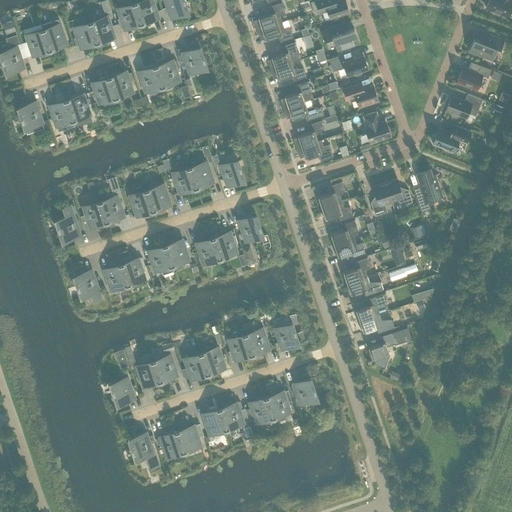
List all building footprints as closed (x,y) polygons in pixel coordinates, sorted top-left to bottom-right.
[(143,0),(135,3),(141,23),(158,17),(158,19),(159,19),(152,0),(143,0)] [(165,0),(172,19),(172,17),(188,11),(184,0),(165,0)] [(328,11),(331,19),(349,13),(344,0),(339,0),(331,3),(330,0),(316,0),(320,13),(328,11)] [(488,0),(486,8),(493,11),(494,13),(498,15),(500,13),(508,16),(511,5),(511,0),(488,0)] [(254,20),(257,30),(282,21),(280,15),(285,12),(281,2),(269,6),(271,13),(258,17),(258,19),(254,20)] [(141,23),(135,3),(118,8),(118,7),(117,7),(125,30),(126,30),(125,28),(141,23)] [(91,22),(97,42),(114,36),(114,38),(115,38),(107,14),(106,14),(107,16),(91,22)] [(41,25),(49,49),(66,44),(66,46),(67,45),(58,19),(41,25)] [(16,31),(12,21),(5,23),(9,33),(16,31)] [(284,27),(282,21),(257,30),(260,39),(265,38),(265,39),(278,35),(281,42),(293,37),(290,27),(284,27)] [(97,42),(91,22),(74,27),(74,25),(73,26),(81,49),(82,49),(81,47),(97,42)] [(354,28),(344,31),(341,24),(321,31),(325,41),(333,38),(337,49),(359,42),(354,28)] [(49,49),(41,25),(42,29),(26,35),(26,33),(25,33),(33,57),(34,57),(33,55),(49,49)] [(483,32),(479,40),(474,38),(469,50),(492,59),(497,48),(500,49),(503,40),(483,32)] [(19,43),(16,34),(5,37),(8,47),(0,49),(0,56),(6,74),(26,68),(18,44),(19,43)] [(270,69),(292,62),(301,59),(295,41),(282,46),(284,52),(271,57),(271,58),(267,59),(270,69)] [(200,47),(183,52),(183,51),(182,51),(191,76),(191,74),(208,69),(200,47)] [(354,75),(356,76),(361,74),(362,72),(362,71),(368,69),(363,56),(345,62),(342,54),(329,59),(333,71),(345,67),(348,76),(353,74),(354,75)] [(156,66),(162,86),(179,80),(179,82),(180,82),(172,58),(171,59),(172,60),(156,66)] [(292,62),(270,69),(273,79),(278,77),(278,79),(291,74),(293,80),(306,76),(303,67),(294,68),(292,62)] [(480,65),(477,72),(463,67),(457,82),(477,89),(482,75),(488,77),(491,69),(480,65)] [(162,86),(156,66),(139,71),(139,69),(138,70),(146,93),(147,93),(146,91),(162,86)] [(109,77),(116,97),(132,92),(133,94),(133,93),(125,70),(125,72),(109,77)] [(116,97),(109,77),(93,83),(92,81),(91,81),(99,105),(100,104),(99,103),(116,97)] [(283,109),(305,101),(314,98),(308,81),(295,85),(297,92),(284,96),(285,97),(280,99),(283,109)] [(373,85),(364,88),(362,82),(343,89),(346,100),(355,97),(359,107),(378,100),(373,85)] [(83,94),(66,100),(73,120),(75,126),(92,120),(83,92),(82,93),(83,94)] [(466,118),(468,112),(476,115),(482,99),(467,93),(464,101),(451,96),(446,110),(452,112),(452,114),(459,116),(459,115),(466,118)] [(499,97),(503,105),(509,102),(505,94),(499,97)] [(35,100),(34,100),(35,102),(18,107),(27,134),(44,128),(44,130),(45,130),(35,100)] [(57,125),(73,120),(66,100),(50,105),(49,103),(49,104),(57,127),(57,125)] [(305,101),(283,109),(286,118),(291,117),(291,118),(305,114),(307,120),(319,116),(316,107),(307,107),(305,101)] [(371,142),(390,135),(385,121),(380,123),(376,111),(363,116),(367,127),(366,128),(371,142)] [(296,148),(318,141),(316,135),(324,129),(321,120),(308,124),(310,131),(297,135),(298,137),(293,138),(296,148)] [(466,143),(470,131),(454,126),(451,132),(438,128),(433,142),(456,150),(459,141),(466,143)] [(321,139),(318,141),(296,148),(300,158),(304,156),(305,157),(318,153),(320,161),(333,156),(329,144),(323,146),(321,139)] [(209,161),(212,160),(207,145),(202,147),(205,155),(207,154),(209,161)] [(189,167),(196,187),(212,182),(213,183),(214,183),(206,159),(205,160),(206,161),(189,167)] [(228,185),(244,179),(238,159),(221,165),(220,163),(228,187),(228,185)] [(196,187),(189,167),(173,172),(172,171),(180,194),(180,192),(196,187)] [(435,175),(433,176),(430,169),(416,174),(422,190),(414,193),(421,212),(430,209),(427,201),(442,196),(435,175)] [(113,192),(119,189),(115,177),(109,179),(113,192)] [(397,178),(385,182),(392,202),(398,199),(401,207),(413,203),(408,190),(401,192),(397,178)] [(320,208),(342,201),(340,195),(345,191),(341,181),(329,185),(331,192),(317,197),(320,208)] [(147,190),(153,210),(170,204),(170,206),(171,206),(163,182),(162,182),(163,184),(147,190)] [(385,204),(392,202),(385,182),(373,186),(378,200),(371,202),(375,216),(387,212),(385,204)] [(153,210),(147,190),(130,195),(130,193),(129,193),(137,217),(138,217),(137,215),(153,210)] [(100,201),(107,221),(123,216),(124,217),(116,193),(116,194),(116,195),(100,201)] [(107,221),(100,201),(84,206),(83,205),(82,205),(90,228),(91,228),(90,226),(107,221)] [(342,201),(320,208),(324,219),(338,214),(340,220),(353,216),(350,206),(344,207),(342,201)] [(56,220),(62,240),(79,234),(80,236),(70,204),(69,204),(70,206),(63,208),(66,216),(56,220)] [(238,219),(246,242),(247,242),(246,240),(263,235),(256,215),(239,220),(239,218),(238,219)] [(333,246),(354,238),(351,228),(356,226),(354,219),(341,224),(343,230),(329,234),(333,246)] [(425,232),(420,221),(409,226),(414,237),(425,232)] [(213,237),(220,258),(236,252),(237,254),(229,230),(229,232),(213,237)] [(220,258),(213,237),(197,243),(196,241),(195,241),(203,265),(204,265),(203,263),(220,258)] [(165,245),(172,265),(188,260),(189,261),(181,238),(181,240),(165,245)] [(354,238),(333,246),(337,257),(351,252),(353,258),(365,253),(363,247),(358,249),(354,238)] [(415,242),(417,248),(427,244),(425,239),(415,242)] [(172,265),(165,245),(149,250),(148,249),(155,273),(156,272),(155,271),(161,269),(163,274),(174,270),(172,265)] [(397,264),(403,262),(398,247),(392,249),(397,264)] [(242,265),(247,263),(244,253),(239,255),(242,265)] [(121,264),(128,284),(144,278),(145,280),(137,256),(137,257),(137,258),(121,264)] [(345,283),(367,276),(365,270),(370,267),(367,257),(354,261),(356,267),(342,272),(345,283)] [(444,260),(437,257),(433,269),(439,271),(444,260)] [(128,284),(121,264),(105,269),(104,268),(111,291),(112,291),(112,289),(128,284)] [(102,300),(91,268),(90,268),(91,270),(74,275),(81,295),(92,292),(94,300),(100,298),(101,300),(102,300)] [(367,276),(345,283),(349,294),(363,289),(365,295),(383,289),(380,281),(369,282),(367,276)] [(430,296),(433,288),(412,294),(414,301),(430,296)] [(358,321),(380,313),(389,310),(385,298),(386,297),(384,293),(366,299),(368,305),(354,309),(358,321)] [(380,313),(358,321),(362,332),(376,327),(378,333),(394,327),(391,319),(382,319),(380,313)] [(282,348),(299,342),(292,322),(275,328),(275,326),(274,326),(282,350),(283,350),(282,348)] [(245,334),(252,354),(268,348),(269,350),(262,326),(261,327),(261,328),(245,334)] [(407,327),(379,336),(381,342),(367,347),(367,348),(368,347),(373,362),(384,366),(384,367),(385,367),(389,355),(386,346),(407,339),(410,338),(409,333),(407,327)] [(252,354),(245,334),(229,339),(228,337),(228,338),(236,361),(236,359),(252,354)] [(217,347),(201,353),(208,373),(224,367),(225,369),(217,345),(217,347)] [(170,355),(153,360),(160,380),(176,375),(177,377),(178,376),(170,353),(169,353),(170,355)] [(192,378),(208,373),(201,353),(185,358),(184,356),(184,357),(191,380),(192,380),(192,378)] [(144,386),(160,380),(153,360),(137,366),(136,364),(144,388),(144,386)] [(419,369),(424,371),(428,362),(423,360),(419,369)] [(135,399),(127,376),(126,376),(127,378),(110,383),(117,403),(134,398),(134,399),(135,399)] [(317,398),(311,378),(294,383),(293,381),(293,382),(301,405),(301,403),(317,398)] [(283,391),(266,397),(273,417),(289,411),(290,413),(291,413),(283,389),(282,390),(283,391)] [(257,422),(273,417),(266,397),(250,402),(249,400),(249,401),(256,424),(257,424),(257,422)] [(236,403),(220,408),(226,428),(243,423),(243,425),(244,424),(236,401),(235,401),(236,403)] [(210,434),(226,428),(220,408),(203,414),(203,412),(202,412),(210,436),(211,435),(210,434)] [(193,425),(177,431),(184,451),(200,445),(200,447),(201,447),(193,423),(193,424),(193,425)] [(145,433),(129,438),(135,459),(145,455),(150,469),(159,466),(155,451),(152,452),(145,431),(145,433)] [(167,456),(184,451),(177,431),(161,436),(160,434),(159,435),(160,437),(156,438),(158,444),(162,443),(167,458),(168,458),(167,456)]
